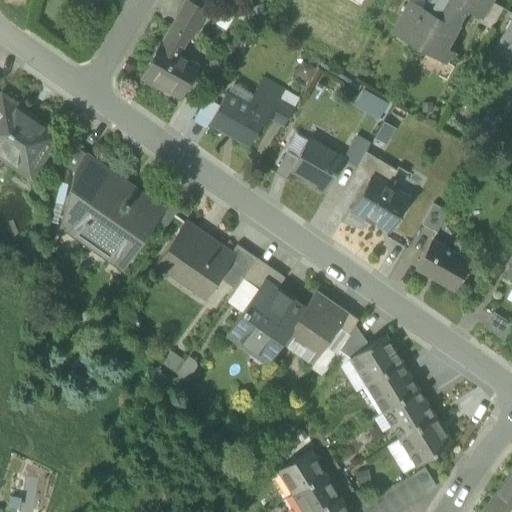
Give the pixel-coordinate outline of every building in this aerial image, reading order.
[(197,25),(206,10),(188,0),(187,0),(179,14),(197,25)] [(188,0),(206,10),(212,0),(188,0)] [(444,49),(467,10),(468,9),(452,0),(435,0),(429,12),(409,0),(399,18),(403,20),(397,32),(425,48),(429,41),(444,49)] [(452,0),(468,9),(467,10),(481,18),(490,1),(491,2),(491,0),(452,0)] [(478,22),(490,29),(502,8),(491,2),(490,1),(481,18),(478,22)] [(236,14),(228,8),(218,26),(226,31),(236,14)] [(189,39),(197,25),(179,14),(171,29),(189,39)] [(511,16),(505,29),(511,32),(511,36),(502,54),(504,56),(506,52),(511,55),(511,16)] [(171,29),(161,46),(179,56),(189,39),(171,29)] [(511,36),(511,32),(505,29),(494,50),(502,54),(511,36)] [(429,41),(425,48),(448,61),(452,54),(444,49),(429,41)] [(197,66),(179,56),(161,46),(160,45),(141,77),(156,86),(158,82),(181,95),(197,66)] [(227,131),(250,144),(261,124),(265,126),(269,119),(280,99),(263,89),(257,100),(236,88),(231,96),(225,93),(208,123),(225,133),(227,131)] [(0,155),(29,177),(59,135),(1,95),(0,96),(0,155)] [(175,118),(187,124),(198,105),(186,98),(175,118)] [(269,119),(283,127),(294,107),(280,99),(269,119)] [(384,118),(375,134),(388,141),(397,125),(384,118)] [(343,159),(357,167),(365,152),(369,146),(355,138),(343,159)] [(305,182),(324,193),(343,159),(308,140),(297,158),(290,170),(307,180),(305,182)] [(63,165),(74,173),(87,155),(69,142),(63,165)] [(275,173),(285,179),(290,170),(297,158),(287,152),(275,173)] [(381,161),(365,152),(357,167),(354,172),(368,180),(370,177),(371,178),(381,161)] [(78,229),(125,262),(153,222),(156,219),(148,213),(155,202),(153,201),(136,189),(131,198),(104,179),(109,170),(87,155),(74,173),(65,214),(81,225),(78,229)] [(381,161),(371,178),(387,187),(397,170),(381,161)] [(408,199),(387,187),(371,178),(370,177),(368,180),(351,210),(366,218),(367,216),(391,229),(408,199)] [(153,222),(164,230),(178,210),(157,196),(153,201),(155,202),(148,213),(156,219),(153,222)] [(421,224),(435,232),(446,211),(432,203),(421,224)] [(176,267),(209,290),(218,277),(225,266),(233,256),(230,254),(184,222),(157,260),(173,271),(176,267)] [(439,282),(454,290),(469,264),(430,241),(416,265),(440,279),(439,282)] [(225,266),(242,278),(256,258),(236,244),(230,254),(233,256),(225,266)] [(284,277),(256,258),(242,278),(241,280),(256,291),(260,285),(272,293),(276,288),(284,277)] [(225,266),(218,277),(235,288),(241,280),(242,278),(225,266)] [(503,275),(511,279),(511,268),(508,266),(503,275)] [(240,312),(256,291),(241,280),(235,288),(226,302),(240,312)] [(281,342),(312,363),(340,324),(348,312),(316,290),(304,308),(300,313),(296,319),(284,310),(288,304),(272,293),(260,285),(256,291),(240,312),(230,327),(271,356),(281,342)] [(304,308),(276,288),(272,293),(288,304),(284,310),(296,319),(300,313),(304,308)] [(357,319),(348,312),(340,324),(350,331),(354,325),(357,319)] [(484,326),(503,340),(511,325),(493,312),(484,326)] [(325,372),(333,359),(339,349),(350,331),(340,324),(312,363),(325,372)] [(350,331),(339,349),(349,357),(369,345),(354,325),(350,331)] [(271,356),(230,327),(225,334),(266,364),(271,356)] [(355,392),(367,384),(401,363),(384,336),(369,345),(349,357),(350,359),(340,365),(355,392)] [(350,359),(349,357),(339,349),(333,359),(340,365),(350,359)] [(161,362),(176,373),(182,364),(167,354),(161,362)] [(418,390),(401,363),(367,384),(383,411),(418,390)] [(193,372),(182,364),(176,373),(187,380),(193,372)] [(434,416),(418,390),(383,411),(391,425),(400,438),(434,416)] [(381,431),(391,425),(383,411),(373,417),(381,431)] [(451,443),(434,416),(400,438),(417,465),(451,443)] [(417,465),(400,438),(386,447),(403,474),(417,465)] [(279,470),(293,493),(324,474),(309,451),(279,470)] [(424,468),(413,474),(426,495),(436,488),(433,482),(424,468)] [(511,470),(503,482),(504,483),(511,488),(511,470)] [(313,511),(338,497),(324,474),(293,493),(304,511),(313,511)] [(413,474),(403,480),(416,501),(426,495),(413,474)] [(403,480),(393,487),(406,507),(416,501),(403,480)] [(511,511),(511,488),(504,483),(482,511),(511,511)] [(383,493),(394,511),(397,511),(406,507),(393,487),(383,493)] [(394,511),(383,493),(373,499),(380,511),(394,511)] [(347,511),(338,497),(313,511),(347,511)] [(20,498),(8,498),(7,510),(19,511),(20,498)] [(365,511),(380,511),(373,499),(362,506),(365,511)]
